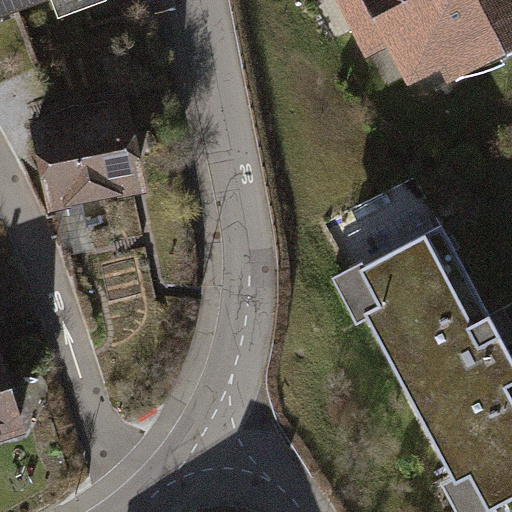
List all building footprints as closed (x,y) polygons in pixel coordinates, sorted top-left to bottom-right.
[(0,0),(0,30),(76,0),(0,0)] [(511,0),(327,0),(387,119),(511,55),(511,0)] [(145,194),(128,98),(37,114),(54,210),(145,194)] [(511,511),(511,391),(433,242),(329,297),(444,511),(511,511)] [(0,441),(28,434),(2,337),(0,337),(0,441)]
